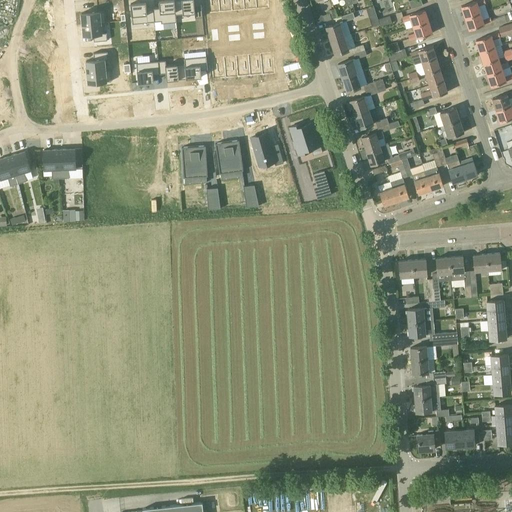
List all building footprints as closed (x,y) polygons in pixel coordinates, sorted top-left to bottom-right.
[(176,15),(174,0),(168,0),(159,1),(160,8),(153,9),(155,22),(161,21),(161,24),(176,22),(177,22),(176,15)] [(202,17),(201,4),(194,5),(193,0),(174,0),(176,15),(194,13),(195,18),(202,17)] [(204,0),(206,15),(218,14),(217,0),(204,0)] [(217,0),(218,14),(231,13),(229,0),(217,0)] [(229,0),(231,13),(243,11),(241,0),(229,0)] [(241,0),(243,11),(255,10),(254,0),(241,0)] [(267,9),(266,0),(254,0),(255,10),(267,9)] [(421,0),(412,0),(409,1),(412,9),(423,5),(421,0)] [(478,6),(486,3),(484,0),(478,0),(473,2),(462,5),(466,17),(480,13),(478,6)] [(155,22),(153,9),(147,9),(146,2),(131,4),(133,24),(155,22)] [(374,6),(366,9),(369,18),(377,15),(374,6)] [(428,21),(425,10),(413,13),(402,17),(404,21),(406,29),(414,26),(428,21)] [(100,11),(81,13),(82,24),(101,22),(100,11)] [(334,12),(322,16),(324,22),(336,18),(334,12)] [(353,12),(344,15),(341,16),(343,22),(355,18),(353,12)] [(466,17),(470,30),(481,26),(492,22),(490,17),(483,19),(480,13),(466,17)] [(508,14),(505,16),(495,18),(497,25),(507,22),(510,21),(508,14)] [(314,17),(316,24),(324,22),(322,15),(314,17)] [(390,16),(379,19),(381,26),(392,23),(390,16)] [(428,21),(414,26),(416,33),(408,35),(410,40),(421,37),(432,33),(428,21)] [(82,24),(84,36),(92,35),(93,42),(106,40),(106,33),(102,33),(101,22),(82,24)] [(345,36),(340,22),(338,23),(326,27),(331,40),(345,36)] [(511,22),(498,27),(502,37),(511,33),(511,22)] [(480,51),(495,46),(493,39),(501,37),(499,32),(476,39),(480,51)] [(335,54),(349,50),(349,49),(345,36),(331,40),(335,54)] [(389,54),(400,50),(398,42),(386,46),(389,54)] [(351,48),(352,49),(353,53),(365,49),(363,44),(356,46),(355,47),(351,48)] [(433,45),(421,49),(410,52),(412,57),(420,55),(422,61),(436,57),(433,45)] [(495,46),(480,51),(484,63),(499,58),(495,46)] [(365,49),(353,53),(355,58),(355,59),(359,58),(367,55),(365,49)] [(389,54),(388,54),(391,62),(395,61),(407,57),(405,49),(400,50),(389,54)] [(501,64),(508,61),(507,60),(511,58),(511,53),(505,56),(499,58),(484,63),(488,74),(503,69),(501,64)] [(273,75),(271,54),(259,55),(261,76),(273,75)] [(247,57),(249,77),(261,76),(259,55),(247,57)] [(184,58),(185,63),(186,79),(201,77),(201,70),(207,69),(206,56),(184,58)] [(235,58),(237,79),(249,77),(247,57),(235,58)] [(436,57),(422,61),(426,73),(440,68),(436,57)] [(222,59),(224,80),(237,79),(235,58),(222,59)] [(105,59),(86,61),(87,72),(106,70),(105,59)] [(210,60),(212,81),(224,80),(222,59),(210,60)] [(356,73),(352,60),(352,59),(338,64),(342,77),(356,73)] [(186,79),(185,63),(166,65),(166,60),(159,61),(160,74),(166,73),(167,81),(168,80),(186,79)] [(137,63),(139,83),(154,82),(153,75),(160,74),(158,61),(137,63)] [(440,68),(426,73),(429,84),(444,80),(440,68)] [(503,69),(488,74),(491,86),(511,79),(511,73),(505,76),(503,69)] [(110,80),(107,81),(106,70),(87,72),(88,84),(97,83),(97,90),(111,88),(110,80)] [(356,73),(342,77),(347,91),(358,87),(361,86),(356,73)] [(429,84),(431,90),(420,93),(422,99),(410,103),(412,109),(425,105),(423,100),(448,92),(444,80),(429,84)] [(377,86),(375,81),(368,83),(367,83),(363,85),(365,90),(377,86)] [(378,92),(377,86),(365,90),(367,95),(370,94),(378,92)] [(511,91),(504,94),(492,98),(496,110),(511,105),(509,98),(511,97),(511,91)] [(369,110),(366,103),(364,96),(350,100),(355,114),(369,110)] [(511,108),(511,105),(496,110),(500,122),(511,118),(511,117),(511,108)] [(437,113),(435,107),(428,109),(428,110),(430,115),(434,114),(437,113)] [(444,110),(440,112),(437,113),(434,114),(438,126),(444,124),(460,119),(456,107),(444,110)] [(373,123),(372,120),(369,110),(355,114),(359,128),(370,124),(373,123)] [(416,116),(410,118),(414,130),(420,128),(416,116)] [(377,127),(389,123),(387,118),(375,121),(377,127)] [(460,119),(444,124),(448,137),(464,132),(460,119)] [(378,140),(384,138),(382,131),(391,129),(396,127),(395,122),(389,124),(389,123),(377,127),(378,132),(376,133),(362,137),(366,151),(380,146),(378,140)] [(320,146),(313,123),(300,127),(299,124),(289,127),(294,141),(292,142),(295,149),(296,149),(298,156),(312,152),(311,149),(320,146)] [(268,131),(250,136),(259,168),(275,163),(275,165),(284,163),(278,144),(272,145),(268,131)] [(446,138),(445,139),(438,141),(440,147),(441,146),(448,145),(446,138)] [(466,138),(462,140),(454,142),(455,147),(468,143),(466,138)] [(217,144),(220,172),(221,172),(242,169),(238,141),(217,144)] [(382,161),(387,159),(389,164),(402,159),(407,158),(405,151),(399,154),(392,156),(388,144),(380,146),(366,151),(371,164),(382,161)] [(59,174),(59,146),(42,146),(42,166),(51,166),(52,174),(59,174)] [(74,146),(59,146),(59,174),(65,174),(65,165),(74,165),(74,146)] [(443,165),(447,164),(441,146),(440,147),(437,148),(436,148),(438,152),(442,165),(443,165)] [(185,177),(206,175),(205,147),(183,148),(185,177)] [(160,149),(150,150),(152,179),(153,186),(167,185),(167,187),(180,186),(179,164),(178,164),(177,152),(170,152),(170,148),(160,148),(160,149)] [(25,149),(9,155),(18,182),(26,179),(23,171),(31,168),(25,149)] [(134,150),(119,151),(121,176),(133,175),(133,180),(142,180),(141,159),(134,160),(134,150)] [(438,152),(433,154),(436,165),(437,166),(437,167),(442,165),(438,152)] [(18,182),(9,155),(0,157),(0,178),(8,176),(11,184),(18,182)] [(460,161),(466,178),(478,174),(474,161),(472,157),(460,161)] [(431,189),(425,170),(412,175),(407,158),(402,159),(408,177),(413,175),(419,194),(431,189)] [(409,197),(405,183),(403,178),(408,177),(402,159),(389,164),(390,164),(392,168),(399,166),(402,178),(390,182),(391,183),(392,187),(397,201),(409,197)] [(460,161),(459,159),(447,163),(449,169),(453,182),(466,178),(460,161)] [(387,170),(385,165),(372,169),(374,174),(387,170)] [(439,172),(437,167),(437,166),(425,170),(431,189),(444,185),(440,174),(439,172)] [(324,170),(313,174),(316,184),(313,185),(317,199),(332,195),(324,170)] [(243,186),(246,207),(259,206),(255,184),(243,186)] [(218,187),(207,188),(208,209),(221,208),(218,187)] [(397,201),(392,187),(380,191),(384,205),(397,201)] [(76,220),(75,211),(75,210),(63,210),(64,222),(76,221),(76,220)] [(84,220),(83,211),(75,211),(76,220),(84,220)] [(23,214),(10,218),(13,225),(25,221),(23,214)] [(500,253),(487,254),(488,270),(501,269),(500,253)] [(474,267),(475,271),(488,270),(487,254),(473,255),(474,267)] [(450,257),(452,287),(465,286),(466,296),(466,297),(471,297),(469,271),(464,271),(463,255),(450,257)] [(450,257),(437,258),(438,270),(438,274),(445,273),(446,280),(451,280),(452,287),(450,257)] [(426,259),(420,259),(412,260),(414,276),(427,275),(427,270),(426,259)] [(414,276),(412,260),(399,261),(401,277),(414,276)] [(502,283),(490,284),(491,295),(503,294),(502,283)] [(429,301),(427,301),(427,308),(445,306),(445,300),(441,300),(435,301),(429,301)] [(504,300),(492,301),(486,301),(487,311),(504,309),(504,300)] [(408,322),(425,321),(424,308),(407,309),(408,322)] [(504,309),(487,311),(488,320),(505,319),(504,309)] [(505,319),(488,320),(489,330),(506,329),(505,319)] [(426,334),(425,328),(434,327),(434,320),(425,321),(408,322),(409,335),(421,334),(426,334)] [(489,330),(490,339),(507,338),(506,329),(489,330)] [(457,338),(457,331),(435,333),(429,334),(430,340),(442,339),(449,338),(457,338)] [(412,361),(428,359),(427,346),(410,347),(412,361)] [(508,354),(491,355),(492,365),(509,363),(508,354)] [(413,374),(429,372),(428,359),(412,361),(413,374)] [(492,365),(492,368),(492,374),(509,373),(509,363),(492,365)] [(509,373),(492,374),(493,384),(510,382),(509,373)] [(434,384),(430,384),(414,385),(415,398),(440,396),(439,384),(446,383),(446,377),(433,378),(434,384)] [(510,382),(493,384),(494,393),(511,392),(510,382)] [(416,412),(432,410),(432,404),(440,403),(440,396),(415,398),(416,412)] [(511,404),(495,405),(496,415),(511,413),(511,404)] [(511,423),(511,413),(496,415),(497,424),(511,423)] [(461,414),(453,415),(454,420),(454,428),(458,427),(458,420),(462,419),(461,414)] [(511,423),(497,424),(497,431),(497,434),(511,432),(511,423)] [(473,428),(464,429),(465,446),(475,445),(473,428)] [(464,429),(454,430),(456,447),(465,446),(464,429)] [(440,445),(439,433),(439,430),(428,431),(428,434),(418,435),(419,450),(435,449),(435,445),(440,445)] [(454,430),(445,430),(446,448),(456,447),(454,430)] [(511,432),(497,434),(498,443),(511,442),(511,432)] [(317,505),(341,506),(341,495),(335,495),(335,488),(318,487),(317,505)] [(143,508),(143,511),(132,511),(203,511),(203,502),(143,508)]
